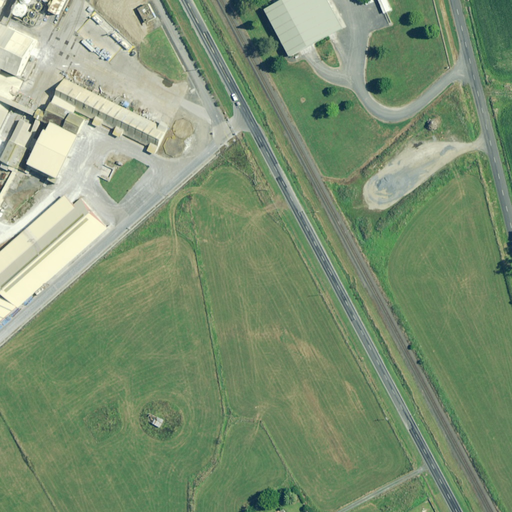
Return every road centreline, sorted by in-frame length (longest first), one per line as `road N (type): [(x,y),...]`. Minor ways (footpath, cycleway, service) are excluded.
road 1 (tertiary): [(457,511),(186,0)]
road 2 (unclassified): [(454,0),(511,231)]
